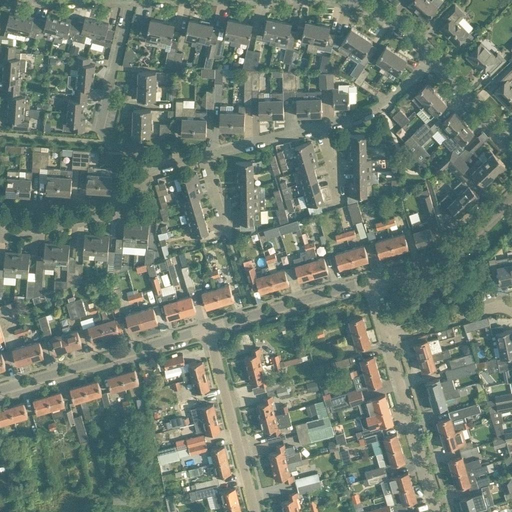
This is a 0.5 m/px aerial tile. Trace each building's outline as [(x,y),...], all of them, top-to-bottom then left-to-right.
[(410,0),(412,1),(409,4),(426,19),(438,6),(437,6),(442,0),(431,0),(430,0),(410,0)] [(455,4),(451,8),(444,15),(449,20),(441,28),(456,44),(461,40),(465,44),(473,37),(457,21),(465,14),(455,4)] [(4,34),(16,38),(17,31),(21,16),(10,13),(4,34)] [(40,18),(35,36),(38,37),(39,34),(36,33),(37,31),(48,34),(47,38),(53,40),(59,18),(48,15),(46,20),(40,18)] [(17,31),(16,38),(24,40),(26,34),(35,36),(40,18),(29,16),(28,18),(21,16),(17,31)] [(59,18),(53,40),(54,40),(55,34),(73,38),(78,20),(67,17),(66,20),(59,18)] [(78,20),(73,38),(73,39),(85,42),(86,36),(87,34),(93,35),(97,20),(85,17),(84,22),(78,20)] [(269,43),(274,45),(279,21),(267,18),(263,36),(270,37),(269,43)] [(158,45),(163,21),(150,19),(150,22),(142,20),(139,34),(147,36),(145,42),(158,45)] [(191,45),(196,46),(201,22),(189,19),(185,37),(192,39),(191,45)] [(230,44),(235,45),(240,21),(228,19),(224,36),(231,38),(230,44)] [(97,20),(93,35),(91,41),(103,44),(111,46),(112,42),(111,42),(114,30),(108,28),(109,23),(97,20)] [(163,21),(158,45),(163,46),(164,39),(171,41),(173,34),(175,24),(163,21)] [(253,24),(240,21),(235,45),(240,46),(241,39),(249,41),(253,24)] [(279,46),(286,47),(287,47),(288,43),(292,23),(279,21),(274,45),(279,46)] [(307,50),(312,51),(318,24),(306,21),(302,39),(309,41),(307,50)] [(201,22),(196,46),(196,48),(200,49),(202,40),(208,42),(205,55),(208,56),(206,68),(211,69),(213,57),(217,38),(211,37),(214,24),(201,22)] [(318,24),(312,51),(316,52),(319,43),(326,45),(326,43),(327,43),(327,44),(332,45),(335,33),(329,31),(330,26),(318,24)] [(335,33),(332,45),(339,46),(338,47),(340,49),(339,50),(346,55),(347,53),(349,54),(362,34),(351,27),(346,35),(335,33)] [(362,34),(349,54),(353,57),(356,52),(362,57),(372,41),(362,34)] [(217,38),(213,57),(220,58),(221,58),(223,50),(225,40),(217,38)] [(481,42),(475,48),(467,55),(483,71),(486,68),(490,73),(505,59),(498,52),(494,55),(481,42)] [(379,70),(384,72),(397,52),(386,45),(381,54),(377,60),(383,64),(379,70)] [(134,49),(125,47),(123,63),(132,65),(134,49)] [(286,47),(282,62),(289,63),(293,48),(290,48),(287,47),(286,47)] [(299,50),(293,48),(289,63),(288,70),(296,71),(296,65),(299,50)] [(247,49),(242,69),(245,69),(249,69),(253,50),(247,49)] [(4,62),(3,69),(20,71),(20,70),(26,71),(26,58),(21,58),(21,51),(2,50),(2,62),(4,62)] [(164,66),(173,67),(176,51),(167,50),(164,66)] [(249,69),(252,69),(256,70),(260,52),(253,50),(249,69)] [(176,51),(173,67),(180,67),(183,53),(176,51)] [(397,52),(384,72),(385,73),(382,77),(385,79),(391,70),(398,74),(407,59),(397,52)] [(323,54),(320,69),(327,71),(330,56),(323,54)] [(69,74),(94,76),(95,64),(90,63),(90,57),(77,56),(76,68),(79,69),(78,75),(69,74)] [(511,81),(511,64),(511,66),(497,79),(501,84),(494,91),(510,107),(511,104),(511,82),(511,81)] [(354,81),(360,84),(364,79),(369,71),(363,67),(354,81)] [(214,83),(214,90),(214,100),(221,101),(222,83),(223,73),(226,73),(225,77),(234,77),(234,69),(230,69),(222,68),(222,69),(216,68),(214,83)] [(8,82),(8,88),(31,90),(31,89),(21,88),(22,77),(19,77),(20,71),(3,69),(3,81),(8,82)] [(244,89),(252,89),(252,69),(249,69),(245,69),(244,89)] [(252,69),(252,89),(259,90),(260,70),(256,70),(252,69)] [(156,71),(139,70),(139,84),(156,85),(156,71)] [(74,93),(74,94),(87,95),(88,88),(93,88),(94,76),(69,74),(68,85),(70,87),(73,88),(73,93),(74,93)] [(379,89),(364,79),(360,84),(375,94),(379,89)] [(333,88),(334,96),(334,106),(350,105),(349,91),(357,90),(355,86),(353,84),(349,83),(338,83),(339,88),(333,88)] [(412,89),(406,95),(410,99),(412,98),(419,105),(421,108),(437,93),(428,83),(416,93),(412,89)] [(156,85),(139,84),(138,98),(156,99),(156,85)] [(9,99),(9,107),(30,108),(31,90),(8,88),(7,99),(9,99)] [(214,108),(214,100),(214,90),(207,90),(206,108),(214,108)] [(309,98),(310,115),(322,114),(321,90),(315,91),(315,98),(309,98)] [(298,115),(310,115),(309,98),(303,98),(302,91),(297,91),(298,115)] [(260,116),(272,116),(271,92),(265,92),(259,93),(260,116)] [(271,92),(272,116),(284,115),(283,92),(271,92)] [(421,108),(417,112),(425,121),(426,122),(430,117),(431,118),(435,113),(436,113),(440,110),(447,103),(437,93),(421,108)] [(69,99),(68,111),(84,113),(84,105),(87,105),(87,95),(74,94),(74,99),(69,99)] [(182,117),(182,134),(194,135),(195,107),(184,107),(184,100),(176,100),(176,109),(173,109),(173,117),(182,117)] [(220,118),(220,128),(232,129),(233,112),(227,112),(227,105),(221,105),(220,118)] [(233,112),(232,129),(245,129),(245,119),(245,106),(239,105),(239,112),(233,112)] [(30,108),(9,107),(8,118),(13,119),(13,128),(29,130),(30,114),(29,114),(30,108)] [(195,107),(194,135),(206,135),(207,111),(201,111),(195,111),(195,107)] [(151,109),(134,108),(134,122),(151,123),(151,109)] [(408,117),(407,116),(400,109),(393,116),(400,123),(402,126),(416,112),(414,110),(408,117)] [(83,119),(84,113),(68,111),(67,123),(64,123),(63,130),(85,131),(85,119),(83,119)] [(409,146),(407,148),(421,163),(430,154),(422,144),(435,132),(435,131),(438,128),(446,137),(447,137),(452,132),(464,121),(454,111),(443,122),(439,118),(430,126),(416,140),(409,146)] [(411,135),(404,141),(409,146),(416,140),(430,126),(426,122),(425,121),(411,135)] [(452,150),(438,164),(443,169),(448,164),(453,159),(458,154),(468,145),(463,141),(466,138),(474,131),(464,121),(452,132),(447,137),(446,137),(443,140),(452,150)] [(151,123),(134,122),(133,136),(150,137),(151,123)] [(349,134),(349,147),(366,146),(366,134),(349,134)] [(478,136),(468,145),(472,151),(483,141),(478,136)] [(295,146),(299,158),(315,153),(311,141),(295,146)] [(21,152),(22,145),(6,144),(5,151),(21,152)] [(32,167),(40,167),(42,147),(34,146),(34,150),(32,167)] [(349,147),(349,159),(372,158),(371,147),(366,147),(366,146),(349,147)] [(42,147),(40,167),(46,168),(46,163),(48,163),(49,151),(48,151),(49,147),(42,147)] [(478,157),(483,161),(495,174),(505,165),(489,148),(485,153),(484,152),(478,157)] [(72,167),(81,168),(82,149),(73,149),(72,167)] [(87,190),(99,191),(101,167),(89,166),(90,150),(82,149),(81,168),(88,168),(87,190)] [(277,152),(281,163),(286,162),(283,150),(277,152)] [(121,152),(113,151),(111,165),(120,166),(121,152)] [(297,170),(297,171),(319,164),(315,153),(299,158),(302,169),(297,170)] [(453,159),(464,170),(469,166),(458,154),(453,159)] [(270,156),(272,165),(278,164),(275,155),(270,156)] [(354,159),(355,171),(372,170),(372,158),(349,159),(354,159)] [(388,170),(391,170),(397,170),(397,158),(385,158),(385,161),(387,161),(387,164),(388,164),(388,170)] [(459,194),(469,205),(480,196),(464,180),(468,176),(463,170),(464,170),(453,159),(448,164),(462,179),(453,188),(459,194)] [(236,161),(236,174),(253,173),(253,161),(236,161)] [(485,184),(495,174),(483,161),(477,166),(475,164),(470,168),(485,184)] [(297,171),(301,182),(317,177),(314,166),(319,165),(319,164),(297,171)] [(101,167),(99,191),(111,191),(113,167),(101,167)] [(46,191),(59,192),(60,169),(48,168),(46,191)] [(6,193),(18,194),(20,170),(8,169),(6,193)] [(60,169),(59,192),(71,193),(73,169),(60,169)] [(20,170),(18,194),(31,195),(32,171),(20,170)] [(350,183),(372,182),(372,170),(355,171),(355,182),(350,183)] [(180,177),(184,188),(200,184),(197,172),(180,177)] [(236,174),(237,186),(259,185),(254,185),(253,173),(236,174)] [(301,182),(304,194),(321,189),(317,177),(301,182)] [(159,183),(163,194),(164,194),(168,193),(166,187),(165,181),(159,183)] [(372,183),(372,182),(350,183),(350,195),(367,195),(367,185),(367,183),(372,183)] [(179,190),(182,201),(203,195),(200,184),(184,188),(179,190)] [(242,186),(242,198),(259,197),(259,185),(237,186),(242,186)] [(324,201),(321,189),(304,194),(308,205),(324,201)] [(424,190),(420,191),(421,196),(426,213),(434,211),(429,194),(427,189),(424,190)] [(459,215),(469,205),(459,194),(453,199),(447,193),(439,201),(444,215),(452,213),(450,206),(459,215)] [(161,202),(162,207),(168,206),(166,200),(164,194),(163,194),(159,195),(161,202)] [(182,201),(186,213),(202,208),(198,197),(203,195),(182,201)] [(237,210),(259,209),(259,197),(242,198),(242,209),(237,210)] [(277,200),(279,208),(285,208),(282,198),(277,200)] [(289,211),(295,210),(291,198),(286,199),(289,211)] [(360,210),(358,201),(348,204),(350,213),(353,222),(363,219),(360,210)] [(164,212),(162,213),(164,220),(169,218),(167,212),(170,211),(168,206),(162,207),(162,208),(164,212)] [(186,213),(189,224),(205,220),(202,208),(186,213)] [(289,222),(285,208),(279,208),(279,209),(276,209),(281,224),(289,222)] [(261,209),(259,209),(237,210),(237,222),(268,221),(268,210),(261,210),(261,209)] [(417,210),(409,213),(412,221),(420,219),(417,210)] [(337,241),(347,238),(345,231),(340,216),(335,218),(338,229),(337,229),(338,233),(335,234),(337,241)] [(394,217),(385,219),(387,226),(396,224),(394,217)] [(300,228),(297,219),(289,222),(289,223),(280,226),(278,227),(280,234),(300,228)] [(378,229),(387,226),(385,219),(376,222),(378,229)] [(209,231),(205,220),(189,224),(192,236),(209,231)] [(376,236),(371,220),(364,223),(369,238),(376,236)] [(419,220),(412,222),(416,235),(418,244),(434,240),(431,230),(430,228),(427,220),(421,222),(420,220),(419,220)] [(123,245),(135,246),(137,222),(125,221),(123,245)] [(137,222),(135,246),(148,247),(149,223),(137,222)] [(345,231),(347,238),(356,236),(354,229),(345,231)] [(158,234),(165,257),(168,256),(168,255),(169,251),(166,244),(167,244),(166,238),(169,237),(169,236),(172,235),(171,230),(168,231),(163,232),(158,234)] [(390,236),(395,252),(409,247),(404,232),(390,236)] [(83,258),(96,259),(97,235),(85,234),(83,258)] [(97,235),(96,259),(108,260),(108,262),(114,262),(115,251),(108,251),(110,235),(97,235)] [(380,256),(395,252),(390,236),(376,241),(380,256)] [(309,242),(305,244),(307,251),(315,249),(316,249),(314,241),(309,242)] [(44,267),(56,268),(58,243),(45,243),(44,267)] [(58,243),(56,268),(56,261),(62,261),(62,268),(68,269),(70,244),(58,243)] [(350,248),(354,263),(369,259),(364,244),(350,248)] [(145,264),(154,261),(155,249),(146,248),(145,264)] [(340,268),(354,263),(350,248),(336,253),(340,268)] [(315,249),(307,251),(314,275),(329,271),(326,262),(324,256),(317,258),(315,249)] [(4,275),(16,276),(18,252),(6,251),(4,275)] [(115,251),(114,262),(114,273),(120,271),(122,251),(115,251)] [(303,263),(296,265),(297,270),(300,280),(314,275),(307,251),(300,253),(303,263)] [(18,252),(16,276),(17,270),(23,270),(22,277),(28,278),(30,253),(18,252)] [(196,289),(187,261),(184,252),(179,254),(183,266),(181,267),(189,291),(196,289)] [(269,266),(275,287),(289,283),(285,268),(275,270),(272,260),(276,259),(274,252),(265,255),(269,266)] [(170,273),(173,282),(174,285),(179,283),(174,264),(172,264),(170,256),(168,257),(168,256),(165,257),(166,258),(170,273)] [(74,271),(73,285),(82,282),(83,263),(75,262),(75,271),(74,271)] [(501,283),(511,280),(511,273),(510,263),(497,266),(501,283)] [(261,291),(275,287),(269,266),(262,267),(263,273),(257,275),(254,265),(245,268),(251,288),(259,286),(261,291)] [(218,268),(210,271),(212,277),(220,275),(218,268)] [(207,272),(204,273),(206,279),(212,277),(210,271),(207,272)] [(35,281),(34,296),(42,294),(43,281),(42,281),(42,277),(39,273),(36,273),(35,281)] [(158,276),(151,277),(155,293),(162,291),(158,276)] [(55,279),(54,290),(67,287),(67,280),(55,279)] [(26,299),(34,296),(35,281),(27,280),(26,296),(15,295),(14,302),(26,299)] [(216,288),(221,303),(234,299),(230,284),(216,288)] [(134,290),(137,300),(144,298),(141,289),(138,290),(138,287),(133,288),(134,290)] [(207,307),(221,303),(216,288),(203,292),(207,307)] [(130,302),(137,300),(134,290),(127,292),(130,302)] [(163,299),(169,318),(183,314),(176,291),(164,294),(163,299)] [(178,300),(183,314),(196,310),(193,301),(192,296),(178,300)] [(438,297),(429,300),(432,308),(441,305),(438,297)] [(82,298),(75,300),(79,316),(87,314),(85,306),(82,298)] [(98,310),(99,311),(105,309),(102,298),(95,300),(97,305),(98,310)] [(108,301),(112,312),(119,310),(115,298),(108,301)] [(66,303),(71,319),(80,316),(79,316),(75,300),(66,303)] [(140,311),(145,326),(158,322),(154,307),(140,311)] [(131,330),(145,326),(140,311),(127,315),(131,330)] [(46,315),(39,317),(44,335),(52,333),(46,315)] [(89,326),(94,341),(107,337),(102,321),(100,315),(93,317),(95,324),(89,326)] [(350,320),(354,334),(367,330),(363,316),(350,320)] [(488,316),(464,323),(466,331),(490,324),(488,316)] [(102,321),(107,337),(120,333),(115,317),(102,321)] [(64,333),(69,348),(82,344),(77,329),(71,331),(69,325),(62,327),(64,333)] [(1,328),(4,338),(11,336),(8,326),(1,328)] [(28,326),(15,330),(17,335),(30,331),(28,326)] [(438,336),(439,339),(455,335),(453,326),(437,330),(438,336)] [(315,329),(317,336),(326,333),(324,327),(315,329)] [(511,328),(496,332),(499,345),(511,341),(511,328)] [(371,343),(367,330),(354,334),(358,347),(371,343)] [(69,348),(64,333),(50,337),(55,352),(69,348)] [(337,338),(339,345),(346,343),(344,336),(337,338)] [(415,343),(419,356),(442,350),(439,339),(438,336),(415,343)] [(26,344),(31,360),(44,356),(40,340),(26,344)] [(501,357),(482,361),(484,367),(494,365),(499,364),(502,363),(511,361),(511,360),(505,362),(504,357),(511,354),(511,341),(499,345),(501,357)] [(18,364),(31,360),(26,344),(13,348),(18,364)] [(253,354),(245,356),(248,369),(262,366),(260,357),(259,354),(261,353),(260,347),(252,349),(253,354)] [(442,350),(419,356),(423,370),(436,366),(434,360),(443,357),(442,356),(449,354),(447,348),(442,350)] [(471,352),(449,359),(452,367),(474,361),(471,352)] [(272,355),(274,363),(280,361),(284,360),(292,358),(285,360),(280,361),(278,354),(272,355)] [(159,360),(161,369),(185,364),(183,355),(159,360)] [(361,359),(365,372),(378,369),(374,355),(361,359)] [(352,363),(350,356),(342,358),(335,360),(337,367),(352,363)] [(184,380),(193,378),(206,375),(203,361),(197,363),(196,360),(189,362),(190,369),(182,371),(184,380)] [(280,361),(274,363),(275,368),(276,370),(286,367),(285,365),(284,360),(280,361)] [(511,361),(502,363),(504,369),(505,369),(508,382),(510,381),(511,380),(511,361)] [(262,366),(248,369),(252,383),(260,381),(261,385),(261,386),(266,384),(267,390),(276,388),(290,384),(294,383),(292,378),(289,378),(285,379),(284,379),(276,382),(270,383),(268,378),(266,378),(265,374),(273,372),(272,369),(271,364),(262,366)] [(465,365),(447,370),(449,378),(452,377),(467,373),(465,365)] [(121,372),(125,386),(139,382),(135,368),(121,372)] [(382,382),(378,369),(365,372),(359,374),(363,388),(382,382)] [(347,372),(340,373),(341,380),(355,375),(354,370),(347,372)] [(125,386),(121,372),(108,377),(112,390),(118,388),(120,395),(127,393),(125,386)] [(209,388),(206,375),(193,378),(197,394),(204,392),(204,390),(209,388)] [(436,379),(426,382),(430,395),(455,388),(452,377),(449,378),(440,381),(439,378),(436,379)] [(84,384),(88,397),(102,393),(105,407),(108,406),(109,412),(112,411),(107,392),(102,393),(98,379),(84,384)] [(317,380),(307,383),(309,391),(319,389),(317,380)] [(480,395),(475,397),(476,402),(487,399),(488,399),(482,380),(476,382),(477,386),(480,395)] [(179,381),(173,383),(174,390),(181,388),(179,381)] [(86,418),(91,417),(94,416),(92,410),(88,397),(84,384),(71,388),(75,401),(81,400),(86,418)] [(290,384),(276,388),(278,393),(278,395),(281,394),(292,391),(290,384)] [(455,388),(430,395),(434,409),(444,406),(447,405),(445,399),(460,394),(467,392),(468,391),(466,388),(466,385),(458,387),(455,388)] [(330,397),(332,404),(344,400),(344,399),(363,394),(360,387),(356,388),(347,391),(330,396),(330,397)] [(47,395),(51,408),(54,418),(64,415),(68,425),(75,423),(71,409),(67,410),(65,404),(61,390),(47,395)] [(511,391),(511,392),(495,395),(496,398),(497,403),(511,400),(511,391)] [(265,402),(257,404),(261,418),(275,414),(272,401),(274,400),(273,394),(269,395),(264,397),(265,402)] [(365,401),(363,394),(344,399),(344,400),(332,404),(330,404),(332,411),(352,405),(365,401)] [(367,400),(371,413),(389,407),(385,394),(376,397),(372,398),(367,400)] [(38,412),(51,408),(47,395),(34,399),(38,412)] [(137,398),(138,409),(147,407),(146,397),(137,398)] [(129,413),(132,412),(130,405),(129,399),(123,401),(125,408),(127,407),(129,413)] [(194,399),(178,403),(178,404),(180,410),(180,411),(191,408),(196,407),(194,399)] [(307,421),(295,424),(298,434),(308,431),(332,425),(328,412),(326,405),(324,400),(315,402),(315,403),(316,408),(318,413),(319,417),(306,420),(307,421)] [(495,403),(488,405),(490,412),(497,411),(498,411),(511,408),(511,400),(497,403),(495,403)] [(10,406),(14,419),(28,415),(24,402),(10,406)] [(196,407),(191,408),(195,422),(196,422),(203,420),(217,417),(213,403),(208,405),(207,402),(199,404),(200,407),(199,407),(196,408),(196,407)] [(450,417),(438,420),(442,434),(462,428),(471,426),(469,420),(467,421),(465,415),(481,411),(478,402),(449,411),(450,417)] [(315,403),(306,405),(308,415),(318,413),(316,408),(315,403)] [(0,421),(0,423),(14,419),(10,406),(0,408),(0,421)] [(364,429),(360,430),(362,436),(364,436),(382,431),(381,425),(393,421),(389,407),(371,413),(362,415),(360,416),(364,429)] [(94,416),(91,417),(92,423),(101,420),(99,414),(101,414),(99,408),(92,410),(94,416)] [(291,421),(289,411),(283,413),(283,412),(275,414),(261,418),(264,431),(272,429),(273,434),(281,432),(280,426),(291,424),(291,421)] [(88,439),(81,414),(74,416),(81,441),(83,450),(89,448),(87,440),(88,439)] [(181,416),(170,419),(172,428),(184,425),(182,419),(181,416)] [(189,417),(182,419),(184,425),(191,423),(189,417)] [(196,422),(195,422),(197,431),(197,432),(206,429),(208,436),(215,434),(215,432),(220,430),(217,417),(203,420),(196,422)] [(56,421),(49,424),(53,434),(60,432),(56,421)] [(501,422),(494,423),(498,439),(505,437),(505,436),(504,432),(502,421),(501,422)] [(332,425),(308,431),(311,441),(334,434),(332,425)] [(458,444),(460,450),(473,446),(471,440),(466,441),(462,428),(442,434),(446,448),(458,444)] [(18,433),(20,439),(26,437),(24,431),(18,433)] [(382,431),(364,436),(366,442),(378,439),(382,452),(401,446),(397,433),(384,436),(382,431)] [(13,441),(20,439),(18,433),(11,435),(13,441)] [(157,449),(158,454),(206,442),(204,435),(187,439),(186,437),(176,440),(177,444),(157,449)] [(498,439),(493,440),(495,448),(507,444),(506,440),(505,437),(498,439)] [(329,440),(328,447),(329,447),(330,451),(334,450),(339,449),(337,442),(336,442),(336,441),(329,440)] [(206,442),(158,454),(160,464),(180,459),(179,456),(208,449),(206,442)] [(269,452),(273,466),(287,462),(301,458),(304,458),(302,449),(295,452),(293,445),(285,447),(284,443),(276,445),(277,451),(269,452)] [(210,446),(214,462),(228,459),(224,445),(219,447),(218,444),(210,446)] [(473,446),(460,450),(462,456),(463,455),(463,456),(465,455),(466,456),(479,452),(477,445),(473,446)] [(382,452),(376,454),(380,466),(384,465),(385,466),(386,465),(395,463),(405,460),(401,446),(382,452)] [(449,459),(453,473),(481,465),(479,458),(465,462),(463,456),(463,455),(462,456),(449,459)] [(308,457),(304,458),(301,458),(287,462),(273,466),(276,479),(284,477),(285,482),(294,480),(292,474),(290,475),(289,470),(297,468),(297,464),(303,463),(309,461),(308,457)] [(195,483),(197,489),(220,483),(219,479),(226,477),(226,474),(231,472),(228,459),(214,462),(214,463),(210,464),(212,475),(213,478),(201,481),(195,482),(195,483)] [(481,465),(453,473),(457,487),(468,484),(470,489),(490,483),(488,476),(476,479),(475,475),(489,471),(487,463),(481,465)] [(365,470),(367,477),(367,478),(386,472),(384,465),(365,470)] [(185,471),(187,476),(190,475),(191,476),(203,473),(201,466),(195,467),(189,469),(186,470),(186,471),(185,471)] [(392,483),(389,483),(391,491),(396,490),(413,485),(409,471),(399,474),(390,477),(392,483)] [(295,478),(297,485),(319,479),(320,480),(322,479),(321,472),(318,472),(295,478)] [(386,472),(367,478),(369,484),(388,479),(386,472)] [(353,474),(346,476),(348,482),(354,480),(353,474)] [(322,487),(320,480),(319,479),(297,485),(300,493),(322,487)] [(197,489),(196,489),(198,497),(213,493),(217,506),(238,501),(235,487),(229,489),(229,486),(221,488),(220,483),(197,489)] [(396,490),(391,491),(395,502),(395,503),(397,504),(404,502),(406,502),(407,501),(417,499),(413,485),(396,490)] [(113,489),(113,499),(128,500),(128,489),(113,489)] [(461,498),(465,511),(487,505),(482,489),(469,492),(470,495),(461,498)] [(282,501),(284,511),(292,511),(299,510),(296,498),(298,497),(297,492),(288,494),(290,499),(282,501)] [(174,494),(166,496),(168,506),(176,504),(174,494)] [(315,499),(309,501),(310,508),(317,506),(315,499)] [(241,511),(238,501),(225,504),(227,511),(241,511)] [(395,502),(389,504),(391,511),(396,511),(397,511),(408,509),(406,502),(404,502),(397,504),(395,503),(395,502)]
